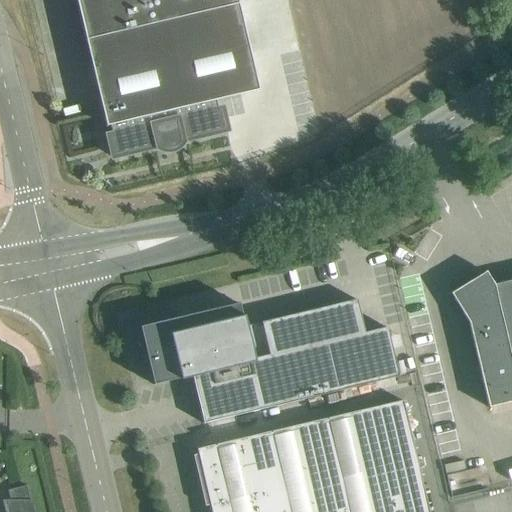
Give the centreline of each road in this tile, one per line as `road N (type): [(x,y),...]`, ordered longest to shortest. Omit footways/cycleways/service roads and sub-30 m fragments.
road 1 (unclassified): [(192,234),(332,191),(511,80)]
road 2 (unclassified): [(107,511),(51,281)]
road 3 (unknown): [(511,439),(477,441),(452,408),(428,249)]
road 4 (unclassified): [(43,250),(0,65)]
road 5 (unclassified): [(192,234),(43,250)]
road 6 (unclassified): [(51,281),(145,259),(192,234)]
